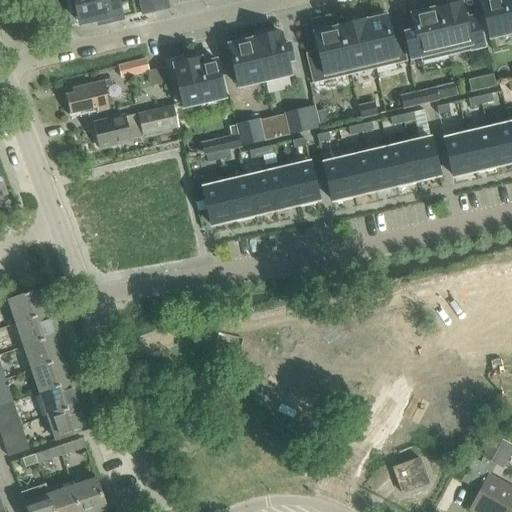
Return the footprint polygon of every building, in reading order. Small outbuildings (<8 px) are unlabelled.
[(72,0),(70,0),(73,14),(77,13),(79,24),(107,17),(108,21),(122,18),(117,0),(72,0)] [(138,0),(142,15),(155,11),(152,0),(138,0)] [(166,0),(152,0),(155,11),(168,8),(166,0)] [(448,6),(437,9),(448,55),(484,46),(477,16),(465,19),(460,0),(458,0),(447,3),(448,6)] [(511,0),(485,0),(481,1),(489,39),(511,33),(511,0)] [(415,31),(404,34),(410,59),(421,57),(422,62),(448,55),(437,9),(411,15),(415,31)] [(365,20),(364,20),(375,69),(406,61),(401,40),(392,42),(385,13),(372,16),(373,19),(365,21),(365,20)] [(364,20),(339,26),(351,74),(375,69),(364,20)] [(318,52),(307,55),(313,83),(351,74),(339,26),(338,27),(338,28),(327,30),(326,27),(313,30),(318,52)] [(280,32),(255,38),(265,82),(290,76),(287,62),(293,61),(289,44),(283,46),(280,32)] [(253,40),(229,45),(239,88),(265,82),(255,38),(253,38),(253,40)] [(201,58),(173,65),(183,108),(225,98),(216,61),(202,64),(201,58)] [(122,79),(149,72),(147,66),(146,60),(119,67),(122,79)] [(167,67),(151,71),(155,84),(170,80),(167,67)] [(97,114),(110,111),(104,88),(112,86),(111,79),(102,81),(103,82),(72,89),(73,94),(65,95),(70,115),(96,109),(97,114)] [(435,89),(418,93),(420,105),(438,101),(435,89)] [(418,93),(400,97),(403,109),(420,105),(418,93)] [(492,98),(481,100),(482,108),(494,105),(492,98)] [(481,100),(469,103),(471,111),(482,108),(481,100)] [(374,103),(358,107),(361,119),(376,115),(374,103)] [(129,139),(178,128),(173,107),(124,118),(124,117),(94,124),(99,148),(130,142),(129,139)] [(449,107),(438,110),(439,118),(451,115),(449,107)] [(307,109),(285,114),(290,136),(313,130),(307,109)] [(324,111),(316,113),(319,126),(327,124),(324,111)] [(413,113),(402,116),(404,124),(415,121),(413,113)] [(402,116),(390,119),(392,126),(404,124),(402,116)] [(259,120),(236,125),(242,147),(264,142),(259,120)] [(371,123),(360,126),(362,133),(373,131),(371,123)] [(511,139),(509,124),(487,129),(496,167),(511,163),(511,139)] [(360,126),(348,128),(350,136),(362,133),(360,126)] [(487,129),(466,134),(474,172),(487,169),(488,171),(494,170),(493,167),(495,167),(496,167),(487,129)] [(330,134),(318,136),(320,144),(331,142),(330,134)] [(466,134),(444,140),(453,177),(474,172),(466,134)] [(238,136),(219,140),(221,152),(229,150),(241,147),(238,136)] [(298,140),(292,141),(294,149),(300,148),(306,146),(304,139),(298,140)] [(430,139),(409,144),(418,181),(439,176),(430,139)] [(409,144),(388,149),(396,186),(399,186),(399,188),(406,186),(405,184),(417,181),(418,181),(409,144)] [(273,146),(261,149),(263,157),(274,154),(273,146)] [(261,149),(249,151),(251,159),(263,157),(261,149)] [(388,149),(366,154),(375,191),(396,186),(388,149)] [(218,153),(220,160),(232,158),(230,150),(221,152),(218,153)] [(218,153),(207,155),(208,163),(220,160),(218,153)] [(366,154),(345,159),(354,196),(375,191),(366,154)] [(345,159),(323,164),(332,201),(336,200),(336,203),(343,201),(342,199),(353,196),(354,196),(345,159)] [(310,163),(288,168),(297,205),(309,203),(309,205),(315,203),(315,201),(318,200),(310,163)] [(288,168),(267,173),(276,210),(296,206),(297,205),(288,168)] [(267,173),(245,178),(254,216),(276,210),(267,173)] [(245,178),(224,183),(233,221),(245,218),(246,220),(252,218),(252,216),(254,216),(245,178)] [(224,183),(202,188),(205,198),(208,210),(211,226),(233,221),(224,183)] [(205,198),(195,201),(197,212),(208,210),(205,198)] [(8,300),(17,324),(52,312),(51,310),(59,307),(56,300),(48,302),(43,288),(8,300)] [(348,346),(412,333),(406,300),(320,317),(324,341),(304,345),(311,380),(314,395),(356,386),(348,346)] [(56,326),(52,312),(17,324),(25,348),(60,336),(59,333),(67,330),(64,323),(56,326)] [(64,349),(60,336),(25,348),(32,371),(68,359),(67,356),(75,353),(72,346),(64,349)] [(371,366),(380,413),(427,404),(417,356),(371,366)] [(72,372),(68,359),(32,371),(40,394),(76,382),(75,379),(82,376),(80,369),(72,372)] [(0,407),(14,403),(3,373),(0,374),(0,407)] [(80,395),(76,382),(40,394),(48,417),(84,405),(83,402),(90,400),(88,392),(80,395)] [(310,382),(284,387),(289,410),(315,404),(310,382)] [(0,407),(0,431),(3,441),(13,437),(8,424),(19,420),(14,403),(0,407)] [(88,418),(84,405),(48,417),(56,440),(92,428),(91,425),(98,423),(96,415),(88,418)] [(29,450),(19,420),(8,424),(13,437),(3,441),(8,457),(29,450)] [(475,511),(511,511),(511,489),(490,477),(508,443),(495,436),(481,462),(474,459),(462,482),(480,491),(470,509),(475,511)] [(83,439),(58,447),(61,455),(86,447),(83,439)] [(58,447),(35,455),(38,463),(61,455),(58,447)] [(35,455),(22,459),(25,468),(38,463),(35,455)] [(402,494),(429,485),(420,459),(393,468),(402,494)] [(97,479),(72,487),(80,511),(100,511),(107,510),(97,479)] [(45,484),(21,492),(27,511),(54,511),(49,495),(49,494),(45,484)] [(80,511),(72,487),(49,495),(54,511),(80,511)]
